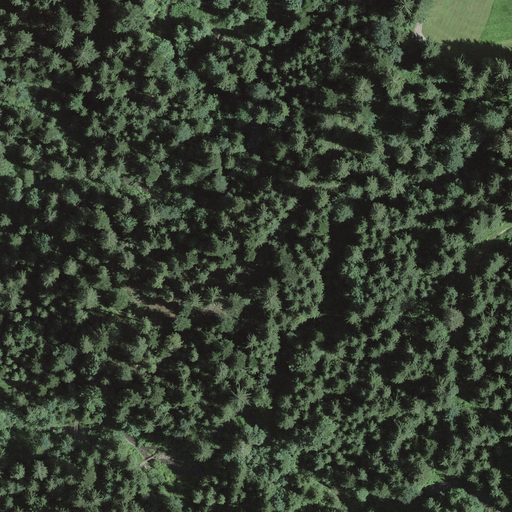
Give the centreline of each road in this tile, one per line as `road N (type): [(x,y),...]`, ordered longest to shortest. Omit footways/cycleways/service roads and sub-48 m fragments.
road 1 (track): [(432,0),(342,147),(156,366),(93,385)]
road 2 (track): [(461,390),(467,297),(485,250),(511,226)]
